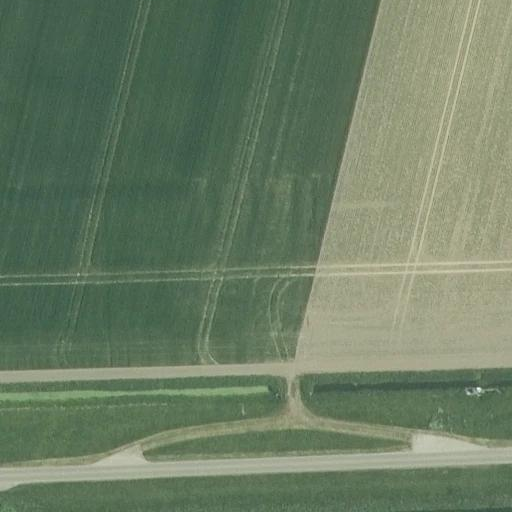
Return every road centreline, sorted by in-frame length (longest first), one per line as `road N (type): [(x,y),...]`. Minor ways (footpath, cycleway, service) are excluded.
road 1 (unclassified): [(0,477),(511,456)]
road 2 (track): [(483,457),(295,423),(172,437),(106,473)]
